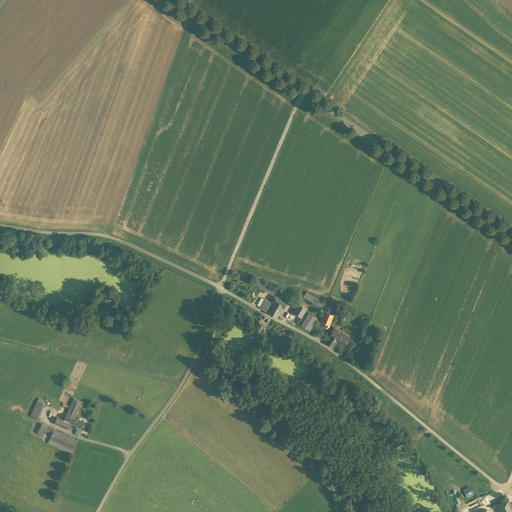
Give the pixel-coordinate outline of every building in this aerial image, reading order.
[(276,290),(255,278),(252,283),(273,295),(276,290)] [(325,302),(311,293),(308,298),(318,304),(322,307),(325,302)] [(287,303),(275,296),(272,300),(274,301),(283,307),(285,307),(287,303)] [(267,311),(272,303),(265,299),(260,307),(267,311)] [(309,304),(301,299),(287,321),(295,326),(297,323),(300,324),(301,324),(308,312),(305,310),(309,304)] [(277,317),(283,307),(274,301),(272,303),(267,311),(277,317)] [(334,314),(325,310),(323,315),(321,321),(325,322),(329,324),(334,314)] [(308,311),(308,312),(301,324),(309,329),(316,318),(317,317),(308,311)] [(351,337),(334,327),(325,342),(333,347),(337,341),(345,346),(351,337)] [(67,413),(76,417),(82,401),(74,397),(67,413)] [(44,401),(38,399),(31,415),(37,418),(44,401)] [(72,423),(76,417),(67,413),(63,419),(70,422),(72,423)] [(70,422),(63,419),(57,416),(54,423),(67,428),(70,422)] [(82,418),(80,417),(79,419),(76,417),(72,423),(78,426),(83,428),(86,422),(82,420),(82,418)] [(50,438),(54,429),(42,423),(38,432),(50,438)] [(80,435),(83,428),(78,426),(75,432),(80,435)] [(50,438),(48,442),(71,453),(77,440),(54,429),(50,438)] [(463,488),(467,497),(475,493),(471,485),(463,488)] [(511,511),(511,504),(509,499),(497,504),(497,505),(500,511),(511,511)]
